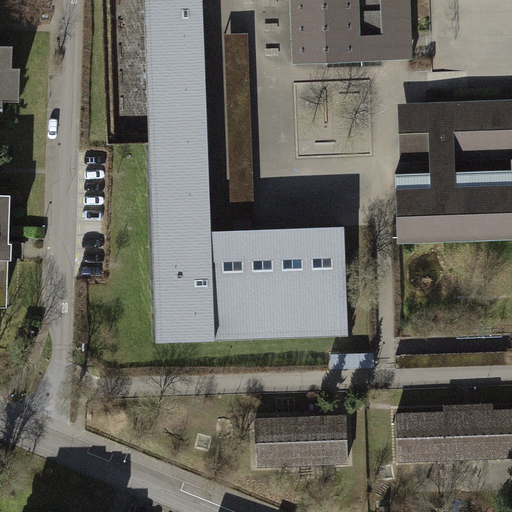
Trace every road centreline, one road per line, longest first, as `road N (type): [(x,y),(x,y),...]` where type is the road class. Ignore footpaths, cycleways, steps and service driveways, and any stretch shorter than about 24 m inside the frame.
road 1 (residential): [(58,0),(56,387),(20,425)]
road 2 (residential): [(511,372),(179,382)]
road 3 (residential): [(20,425),(224,511)]
